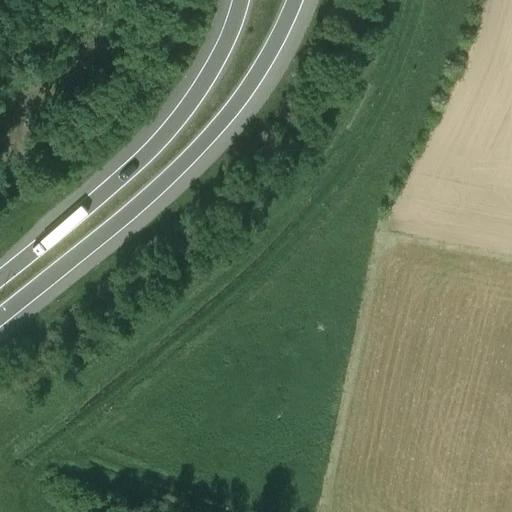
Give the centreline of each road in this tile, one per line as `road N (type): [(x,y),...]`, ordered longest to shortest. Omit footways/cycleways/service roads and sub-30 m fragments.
road 1 (motorway): [(0,322),(199,153),(254,88),(298,0)]
road 2 (motorway): [(236,0),(205,76),(155,140),(0,275)]
